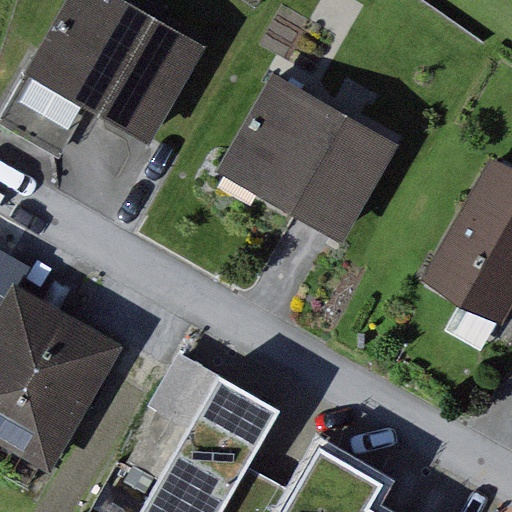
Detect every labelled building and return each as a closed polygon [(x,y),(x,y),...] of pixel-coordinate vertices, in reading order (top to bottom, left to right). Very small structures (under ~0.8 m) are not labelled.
[(226,34),(159,0),(91,0),(54,75),(174,136),(226,34)] [(369,237),(416,148),(300,86),(253,175),(369,237)] [(511,314),(511,173),(511,172),(448,276),(511,314)] [(0,312),(14,288),(26,267),(0,252),(0,312)] [(119,349),(14,288),(0,312),(0,442),(49,471),(119,349)] [(191,427),(218,380),(177,357),(150,404),(191,427)] [(278,414),(218,380),(191,427),(142,511),(220,511),(246,468),(278,414)] [(380,482),(319,447),(292,494),(281,511),(374,511),(365,507),(380,482)] [(281,511),(292,494),(246,468),(220,511),(281,511)]
